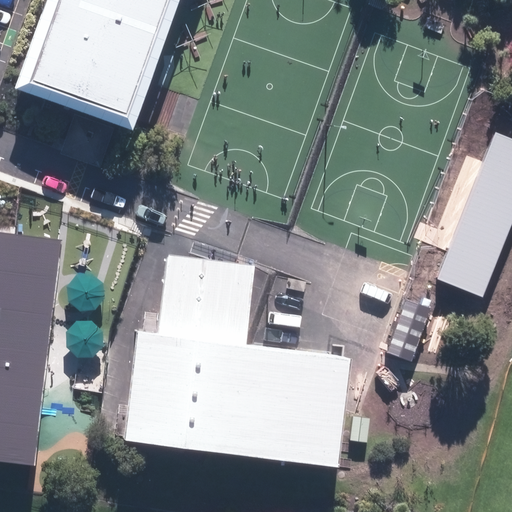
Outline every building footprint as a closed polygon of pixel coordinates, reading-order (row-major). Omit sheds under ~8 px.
[(46,0),(15,89),(134,129),(181,0),(46,0)] [(221,0),(189,0),(185,11),(211,23),(221,0)] [(211,33),(182,21),(170,50),(199,62),(211,33)] [(483,297),(511,224),(511,138),(495,132),(437,279),(483,297)] [(61,240),(0,232),(0,461),(33,465),(61,240)] [(137,331),(124,440),(337,465),(350,356),(247,344),(256,264),(166,254),(157,333),(137,331)]
